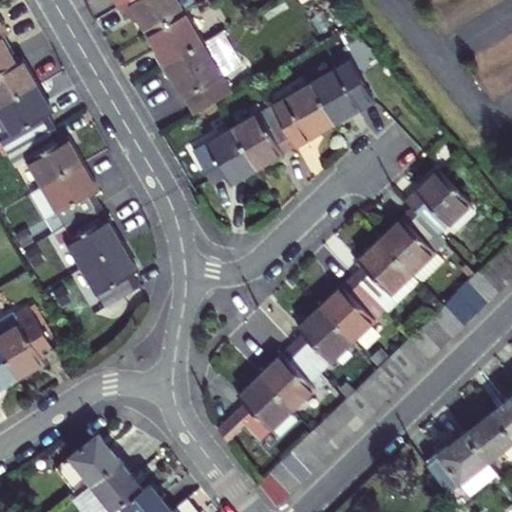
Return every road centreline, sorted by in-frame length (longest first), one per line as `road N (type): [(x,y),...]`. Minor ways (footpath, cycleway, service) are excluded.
road 1 (residential): [(52,0),(170,204),(187,272)]
road 2 (residential): [(306,511),(511,310)]
road 3 (residential): [(395,152),(335,188),(256,266),(228,275),(187,272)]
road 4 (residential): [(170,386),(95,389),(0,449)]
road 5 (residential): [(249,511),(181,422),(170,386)]
